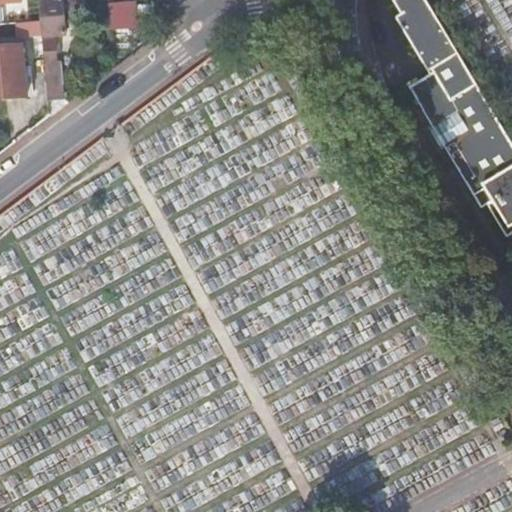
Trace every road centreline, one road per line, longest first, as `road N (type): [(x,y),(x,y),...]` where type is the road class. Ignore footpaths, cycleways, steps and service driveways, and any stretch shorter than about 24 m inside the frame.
road 1 (secondary): [(511,367),(339,81)]
road 2 (unclassified): [(0,186),(240,14)]
